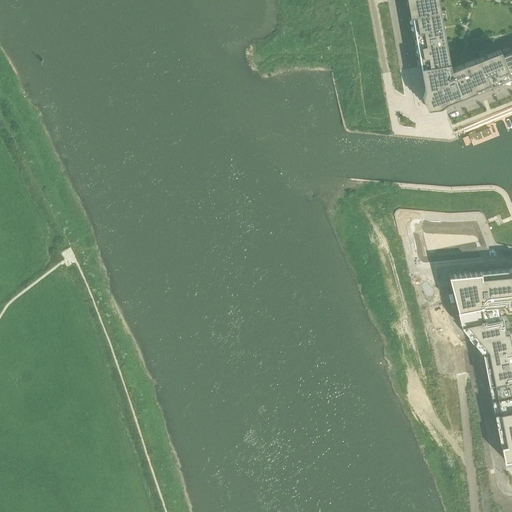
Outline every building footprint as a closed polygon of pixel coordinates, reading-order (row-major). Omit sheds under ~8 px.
[(407,0),(411,16),(439,11),(437,0),(407,0)] [(420,68),(448,62),(439,11),(411,16),(420,68)] [(426,109),(431,108),(432,108),(509,77),(501,56),(498,50),(450,69),(448,62),(420,68),(424,89),(422,97),(426,109)] [(509,77),(511,75),(511,51),(501,56),(509,77)] [(511,268),(498,270),(448,275),(461,324),(498,317),(497,316),(495,303),(511,301),(511,268)] [(498,317),(461,324),(461,325),(472,338),(482,351),(492,397),(511,393),(511,345),(508,330),(504,331),(501,315),(497,316),(498,317)] [(511,393),(492,397),(504,459),(511,457),(511,393)]
